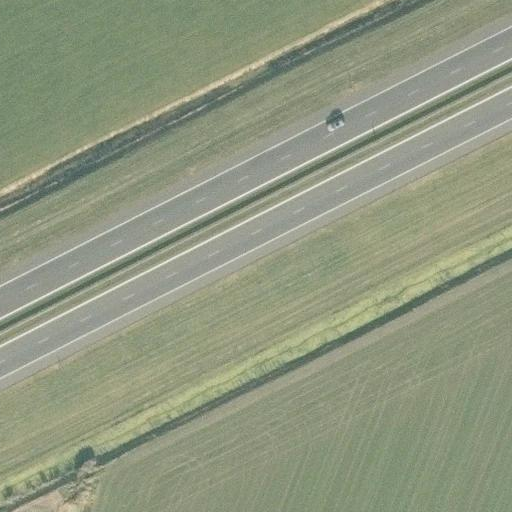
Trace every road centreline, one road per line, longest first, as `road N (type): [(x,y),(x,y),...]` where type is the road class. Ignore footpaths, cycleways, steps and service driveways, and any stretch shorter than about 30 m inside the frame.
road 1 (motorway): [(0,355),(511,97)]
road 2 (motorway): [(511,34),(0,292)]
